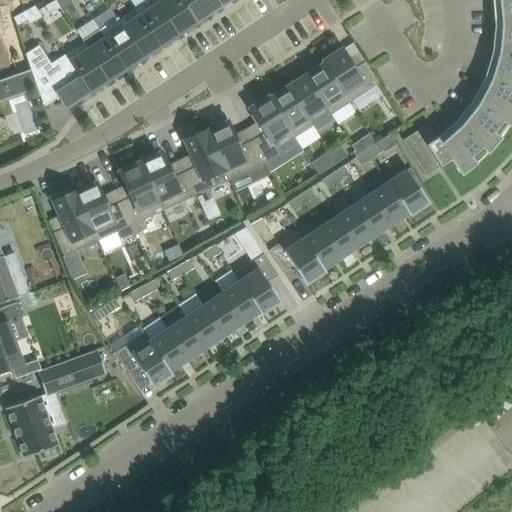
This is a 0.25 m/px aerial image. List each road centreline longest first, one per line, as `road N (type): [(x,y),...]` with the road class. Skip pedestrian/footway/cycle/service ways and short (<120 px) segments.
road 1 (residential): [(42,511),(507,207)]
road 2 (residential): [(0,182),(105,134),(315,0)]
